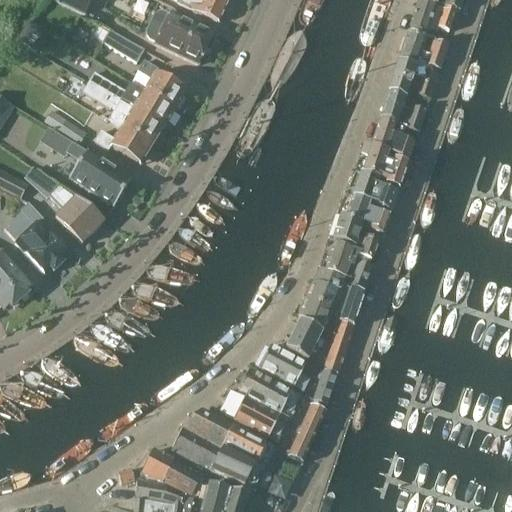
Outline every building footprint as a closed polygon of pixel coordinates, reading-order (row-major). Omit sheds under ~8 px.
[(58,0),(57,4),(84,17),(92,0),(58,0)] [(181,0),(178,7),(219,26),(231,0),(181,0)] [(422,0),(422,1),(438,6),(437,8),(456,14),(459,15),(463,0),(422,0)] [(410,34),(412,34),(427,39),(431,26),(439,29),(438,32),(449,35),(456,14),(437,8),(438,6),(422,1),(420,5),(410,34)] [(157,15),(154,17),(147,33),(147,40),(150,44),(156,46),(155,49),(199,69),(206,54),(211,54),(215,44),(212,40),(214,37),(170,16),(169,17),(162,14),(157,15)] [(145,53),(110,33),(102,47),(137,67),(145,53)] [(399,67),(395,81),(411,87),(413,80),(421,83),(416,99),(429,103),(437,79),(428,75),(429,71),(439,74),(448,49),(434,45),(429,59),(421,57),(427,39),(412,34),(411,37),(409,37),(399,67)] [(19,44),(16,43),(6,63),(8,64),(14,67),(24,48),(19,44)] [(152,82),(143,95),(174,114),(176,111),(180,112),(185,104),(183,101),(186,95),(182,93),(184,89),(169,79),(166,83),(156,76),(158,73),(145,65),(139,74),(152,82)] [(95,77),(88,87),(163,132),(174,114),(143,95),(129,87),(124,94),(95,77)] [(381,123),(397,129),(405,131),(405,132),(418,137),(425,114),(412,110),(410,115),(402,113),(411,87),(395,81),(381,123)] [(110,124),(121,131),(152,150),(163,132),(88,87),(83,96),(111,113),(112,112),(116,115),(110,124)] [(87,137),(52,114),(44,126),(79,149),(87,137)] [(381,123),(372,150),(388,156),(388,155),(395,159),(408,164),(414,147),(393,140),(397,129),(381,123)] [(152,150),(121,131),(114,144),(101,136),(95,145),(108,153),(111,150),(141,168),(152,150)] [(130,184),(73,147),(66,156),(80,165),(69,182),(113,211),(130,184)] [(363,177),(380,183),(385,185),(385,188),(399,193),(408,168),(393,163),(392,167),(385,165),(388,156),(372,150),(366,148),(362,158),(369,160),(363,177)] [(29,190),(0,174),(0,193),(21,204),(29,190)] [(391,215),(398,197),(377,190),(380,183),(363,177),(361,176),(352,200),(370,206),(369,208),(370,208),(371,207),(378,210),(391,215)] [(49,200),(56,207),(64,215),(56,223),(82,249),(104,227),(89,213),(66,197),(57,191),(49,200)] [(352,200),(345,221),(362,227),(361,230),(383,238),(390,219),(368,212),(370,208),(369,208),(370,206),(352,200)] [(15,246),(45,279),(51,273),(53,275),(64,266),(62,263),(68,258),(59,249),(64,245),(29,207),(21,214),(34,229),(15,246)] [(332,243),(354,250),(362,252),(366,241),(358,238),(361,230),(362,227),(345,221),(340,220),(332,243)] [(366,241),(362,252),(354,250),(353,254),(334,247),(326,271),(320,269),(319,271),(344,280),(347,269),(354,273),(357,265),(365,268),(367,263),(371,265),(378,245),(366,241)] [(30,290),(0,255),(0,309),(3,313),(9,309),(10,311),(27,297),(25,295),(30,290)] [(357,265),(354,273),(348,293),(338,326),(339,326),(331,350),(346,354),(364,298),(362,297),(371,270),(365,268),(357,265)] [(341,291),(348,293),(354,273),(347,269),(344,280),(319,271),(318,272),(319,273),(298,320),(323,332),(341,291)] [(299,325),(285,354),(307,365),(321,336),(299,325)] [(338,379),(346,354),(331,350),(323,374),(324,374),(313,405),(327,410),(338,379)] [(304,369),(277,356),(269,352),(258,375),(293,392),(300,379),(309,383),(312,373),(304,369)] [(248,375),(236,398),(244,402),(262,411),(273,388),(254,378),(248,375)] [(292,416),(295,410),(299,401),(273,388),(262,411),(278,419),(279,418),(287,423),(290,424),(293,416),(292,416)] [(262,411),(244,402),(233,425),(278,447),(281,441),(279,440),(287,423),(279,418),(278,419),(262,411)] [(287,460),(302,467),(325,415),(310,409),(287,460)] [(232,430),(201,415),(182,432),(221,452),(232,430)] [(232,430),(221,452),(257,470),(264,473),(275,451),(265,446),(266,446),(233,430),(232,430)] [(171,454),(211,474),(221,452),(182,432),(171,454)] [(221,452),(211,474),(210,475),(254,494),(264,473),(257,470),(221,452)] [(120,486),(136,484),(159,486),(163,488),(164,486),(185,498),(191,501),(193,498),(201,481),(173,466),(174,465),(154,454),(143,477),(131,473),(129,474),(118,477),(120,486)] [(183,511),(185,498),(164,486),(163,488),(159,486),(136,484),(133,511),(183,511)] [(185,498),(183,511),(243,511),(248,498),(207,487),(203,501),(193,498),(191,501),(185,498)]
